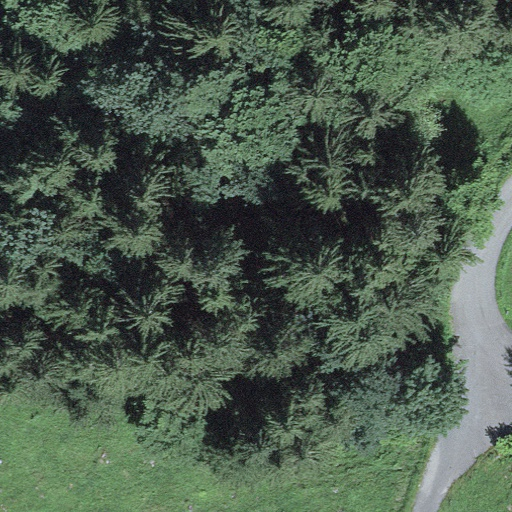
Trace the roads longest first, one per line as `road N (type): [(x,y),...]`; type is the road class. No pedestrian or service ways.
road 1 (unclassified): [(511,194),(485,234),(489,369),(511,394)]
road 2 (track): [(489,369),(427,511)]
